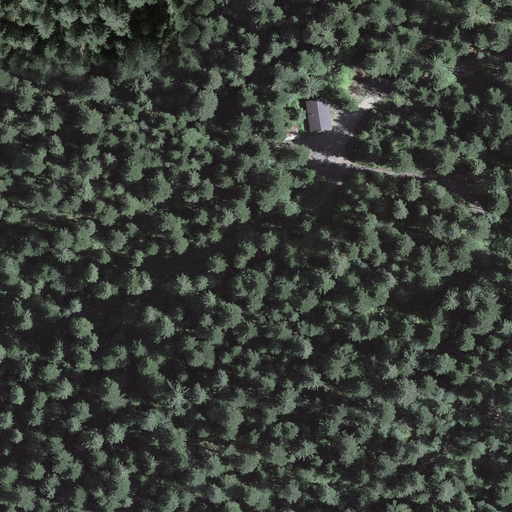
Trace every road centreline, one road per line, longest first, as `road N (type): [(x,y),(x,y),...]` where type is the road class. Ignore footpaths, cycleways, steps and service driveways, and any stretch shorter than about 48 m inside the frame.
road 1 (track): [(0,329),(112,307),(203,256),(295,218),(328,192),(355,117),(385,90),(511,57)]
road 2 (track): [(337,178),(339,204),(320,227),(243,262),(184,306),(135,361),(77,483),(78,499),(95,511)]
road 3 (track): [(0,228),(162,209),(309,158)]
road 4 (track): [(309,158),(340,145),(363,168),(470,193),(484,222),(486,268),(511,315)]
